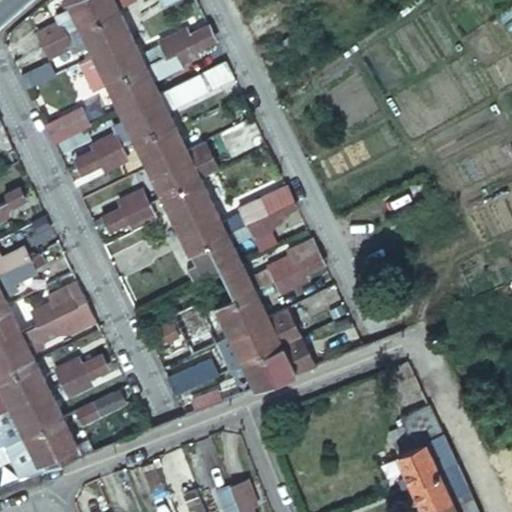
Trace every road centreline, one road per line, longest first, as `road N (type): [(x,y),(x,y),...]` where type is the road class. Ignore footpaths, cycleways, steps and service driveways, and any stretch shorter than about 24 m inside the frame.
road 1 (residential): [(0,64),(168,429)]
road 2 (residential): [(215,0),(381,349)]
road 3 (residential): [(381,349),(417,336),(500,511)]
road 4 (residential): [(42,511),(85,460),(168,429)]
road 5 (residential): [(243,401),(381,349)]
